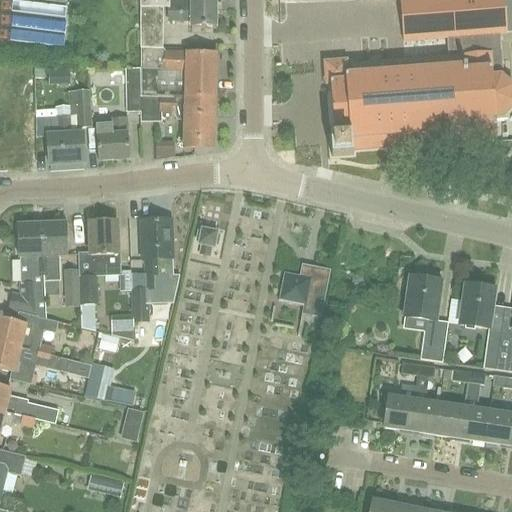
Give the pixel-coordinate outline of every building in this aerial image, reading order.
[(191,28),(215,28),(215,0),(140,0),(141,51),(162,51),(163,10),(169,10),(169,23),(191,23),(191,28)] [(328,64),(325,67),(326,85),(332,87),(335,136),(331,136),(332,158),(355,157),(354,152),(459,144),(459,149),(467,148),(470,148),(470,143),(472,143),(495,141),(497,141),(496,119),(504,118),(511,108),(511,86),(501,78),(500,78),(496,35),(507,34),(504,0),(400,0),(401,10),(403,32),(403,42),(450,39),(451,51),(452,60),(381,65),(381,60),(371,61),(371,66),(348,67),(347,64),(345,62),(328,64)] [(141,51),(141,71),(141,100),(214,101),(216,56),(165,55),(162,51),(141,51)] [(141,114),(141,100),(141,71),(126,72),(127,114),(141,114)] [(75,109),(77,131),(92,130),(90,93),(68,94),(69,109),(75,109)] [(0,94),(0,147),(23,147),(23,94),(0,94)] [(161,113),(175,114),(175,117),(177,121),(185,122),(185,150),(212,150),(214,101),(141,100),(141,114),(141,123),(160,124),(161,113)] [(36,119),(36,136),(36,140),(48,139),(49,168),(85,165),(83,136),(71,137),(70,119),(57,120),(57,119),(36,119)] [(98,164),(129,162),(126,121),(110,122),(110,124),(95,125),(98,164)] [(256,215),(254,230),(245,229),(242,256),(272,259),(274,242),(261,241),(263,215),(256,215)] [(171,222),(141,223),(142,261),(145,261),(145,277),(146,291),(147,291),(155,291),(159,291),(160,305),(173,305),(179,278),(173,278),(173,260),(171,222)] [(90,225),(91,255),(91,274),(97,274),(120,273),(119,256),(117,256),(116,224),(90,225)] [(9,312),(20,315),(41,320),(45,321),(44,284),(42,226),(18,227),(19,260),(28,260),(28,279),(32,279),(32,285),(20,286),(20,297),(13,296),(9,312)] [(66,226),(42,226),(44,284),(61,283),(60,259),(67,258),(66,226)] [(202,231),(201,234),(199,233),(197,243),(199,243),(199,246),(202,247),(200,256),(209,258),(211,249),(214,249),(215,246),(217,247),(219,237),(217,237),(217,234),(202,231)] [(91,274),(91,255),(78,256),(78,272),(79,307),(97,307),(97,274),(91,274)] [(302,266),(300,278),(284,275),(279,302),(305,307),(304,316),(322,320),(331,272),(302,266)] [(79,307),(78,272),(65,273),(66,309),(79,309),(79,307)] [(426,322),(420,362),(442,365),(448,325),(436,323),(442,284),(410,279),(404,319),(426,322)] [(495,293),(465,288),(460,328),(490,332),(495,293)] [(146,291),(132,292),(133,319),(134,323),(146,323),(148,323),(147,291),(146,291)] [(86,333),(101,332),(99,309),(85,310),(86,333)] [(0,345),(38,355),(40,348),(40,345),(36,343),(41,320),(20,315),(17,324),(0,320),(0,345)] [(153,348),(152,326),(138,326),(138,348),(153,348)] [(501,338),(488,336),(484,370),(497,372),(501,338)] [(511,339),(501,338),(497,372),(511,374),(511,339)] [(38,355),(0,345),(0,371),(16,375),(19,363),(35,367),(36,363),(38,355)] [(38,355),(50,358),(52,350),(40,348),(38,355)] [(418,378),(419,368),(403,366),(401,376),(418,378)] [(418,378),(428,380),(434,381),(435,370),(419,368),(418,378)] [(468,386),(469,375),(453,372),(451,383),(468,386)] [(22,402),(43,407),(49,380),(28,375),(22,402)] [(468,386),(480,387),(484,388),(486,377),(469,375),(468,386)] [(418,378),(416,389),(409,434),(435,438),(439,407),(425,404),(428,380),(418,378)] [(511,391),(511,380),(503,379),(502,390),(511,391)] [(480,387),(468,386),(464,410),(460,442),(485,446),(490,414),(476,412),(480,387)] [(409,434),(416,389),(402,387),(400,401),(388,399),(384,431),(409,434)] [(0,413),(14,417),(23,419),(35,422),(55,427),(58,413),(27,406),(28,403),(10,399),(12,391),(0,388),(0,413)] [(110,389),(107,403),(133,408),(136,395),(110,389)] [(460,442),(464,410),(439,407),(435,438),(460,442)] [(14,417),(0,413),(0,439),(0,440),(3,427),(11,429),(14,417)] [(135,414),(133,440),(142,441),(145,415),(135,414)] [(511,417),(490,414),(485,446),(510,449),(511,434),(511,417)] [(33,430),(35,422),(23,419),(21,427),(33,430)] [(0,453),(0,502),(5,481),(2,475),(6,473),(8,475),(21,478),(26,459),(0,453)] [(124,486),(91,478),(88,491),(121,499),(124,486)] [(397,511),(398,508),(374,503),(371,511),(397,511)]
